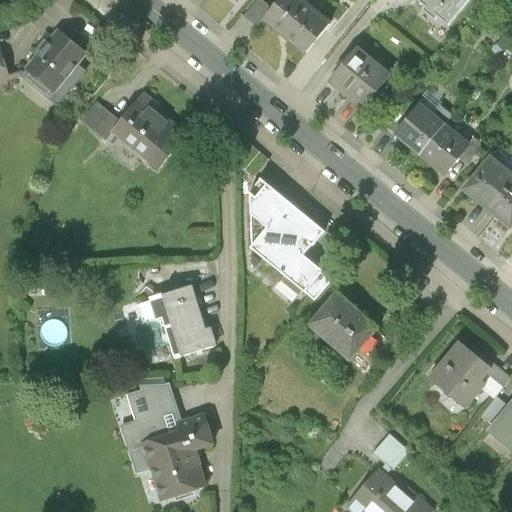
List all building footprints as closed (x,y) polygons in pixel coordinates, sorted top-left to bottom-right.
[(273,10),(261,0),(257,0),(245,16),(259,28),(264,21),(273,10)] [(333,26),(301,0),(281,0),(273,10),(264,21),(308,57),(333,26)] [(473,4),(467,0),(420,0),(415,7),(450,34),(473,4)] [(87,54),(60,32),(39,57),(38,56),(31,64),(32,65),(24,75),(58,103),(84,72),(76,66),(87,54)] [(393,76),(358,48),(329,84),(364,112),(393,76)] [(0,62),(0,80),(9,78),(4,61),(0,62)] [(187,135),(143,100),(121,126),(114,134),(159,170),(187,135)] [(446,125),(419,103),(392,137),(419,158),(446,125)] [(114,134),(121,126),(97,105),(83,122),(107,143),(114,134)] [(473,146),(446,125),(419,158),(446,179),(473,146)] [(511,177),(511,175),(488,157),(459,193),(484,213),(511,177)] [(511,228),(511,177),(484,213),(509,232),(511,228)] [(327,234),(262,181),(251,195),(252,250),(318,303),(333,283),(306,258),(327,234)] [(193,288),(151,301),(157,320),(163,318),(176,359),(217,346),(212,329),(206,331),(193,288)] [(379,329),(338,294),(310,327),(351,362),(379,329)] [(38,307),(40,348),(73,347),(71,306),(38,307)] [(502,365),(461,332),(431,370),(472,403),(502,365)] [(154,466),(164,498),(203,485),(192,451),(213,444),(204,417),(181,424),(169,387),(141,386),(143,394),(131,398),(139,423),(125,427),(139,471),(154,466)] [(511,396),(488,425),(511,444),(511,396)] [(375,452),(395,468),(411,449),(391,433),(375,452)] [(435,511),(439,508),(381,460),(342,506),(349,511),(435,511)]
